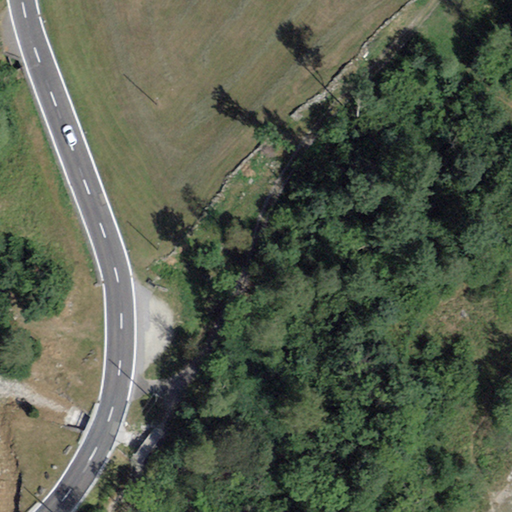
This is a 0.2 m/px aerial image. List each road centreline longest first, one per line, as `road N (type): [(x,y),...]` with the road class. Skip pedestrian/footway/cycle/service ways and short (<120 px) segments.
road 1 (tertiary): [(53,511),(106,425),(120,366),(120,300),(21,0)]
road 2 (track): [(116,388),(174,385),(198,365),(288,167),(437,0)]
